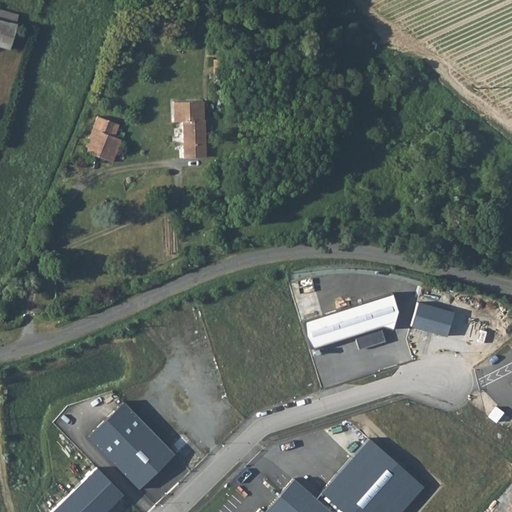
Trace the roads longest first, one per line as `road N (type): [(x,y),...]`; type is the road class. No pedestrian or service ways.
road 1 (tertiary): [(0,353),(216,268),(287,251),(372,252),(511,287)]
road 2 (unclassified): [(175,511),(262,426),(410,378),(445,380)]
